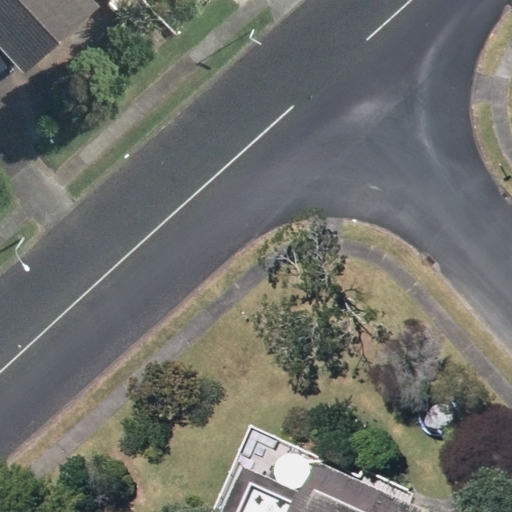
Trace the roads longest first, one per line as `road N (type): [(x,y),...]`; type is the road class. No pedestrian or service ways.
road 1 (residential): [(322,75),(0,368)]
road 2 (residential): [(322,75),(511,280)]
